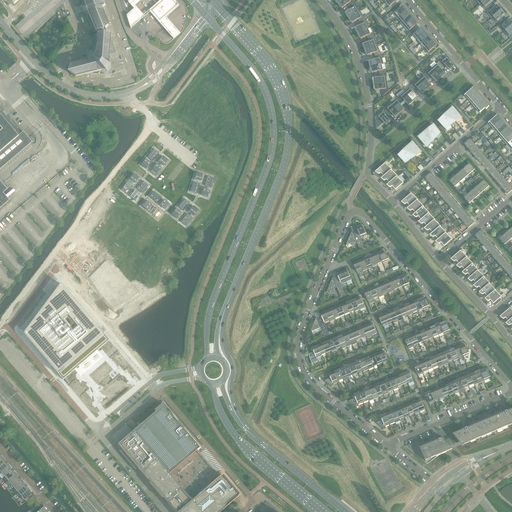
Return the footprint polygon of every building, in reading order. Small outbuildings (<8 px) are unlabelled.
[(85,12),(93,33),(96,32),(102,31),(108,26),(100,9),(106,5),(105,5),(103,0),(80,0),(82,5),(83,8),(82,8),(82,9),(82,10),(83,10),(85,12)] [(127,15),(127,16),(135,9),(142,17),(131,27),(131,28),(150,12),(158,22),(159,21),(150,11),(162,0),(172,0),(178,6),(178,5),(174,0),(131,0),(128,3),(134,9),(127,15)] [(166,18),(179,6),(178,5),(178,6),(172,0),(162,0),(150,11),(159,21),(164,16),(166,18)] [(349,7),(355,3),(353,0),(351,2),(349,0),(343,0),(338,4),(342,9),(347,5),(349,7)] [(391,5),(397,0),(388,0),(385,3),(389,7),(386,10),(388,12),(393,8),(391,5)] [(490,4),(493,1),(491,0),(484,0),(480,4),(484,9),(486,11),(492,6),(490,4)] [(351,10),(345,13),(346,14),(349,18),(360,11),(358,8),(360,7),(357,2),(355,3),(349,7),(351,10)] [(394,9),(389,14),(391,16),(393,15),(394,15),(397,19),(406,11),(402,6),(396,11),(394,9)] [(492,18),(502,10),(500,7),(499,8),(497,6),(488,13),(492,18)] [(127,15),(126,15),(130,29),(131,28),(131,27),(138,21),(142,17),(135,9),(131,13),(127,16),(127,15)] [(502,18),(505,15),(503,13),(504,12),(502,10),(492,18),(496,23),(498,25),(503,20),(502,18)] [(366,19),(364,16),(363,16),(360,11),(349,18),(352,23),(352,24),(358,20),(359,23),(366,19)] [(397,19),(401,23),(410,15),(406,11),(397,19)] [(410,15),(401,23),(404,27),(414,19),(410,15)] [(171,24),(166,18),(164,16),(159,21),(158,22),(165,30),(174,40),(180,34),(171,24)] [(361,25),(355,28),(355,29),(358,34),(368,29),(369,28),(367,23),(367,22),(366,19),(359,23),(361,25)] [(414,19),(404,27),(407,31),(408,32),(406,33),(408,36),(413,31),(411,29),(418,24),(414,19)] [(504,32),(511,25),(511,21),(511,22),(509,19),(505,22),(503,20),(498,25),(500,27),(504,32)] [(413,31),(408,36),(410,38),(412,36),(412,37),(415,40),(416,41),(417,39),(425,33),(421,28),(415,33),(413,31)] [(370,34),(368,29),(358,34),(361,39),(360,39),(361,39),(367,36),(368,39),(374,36),(373,33),(370,34)] [(425,33),(417,39),(421,44),(429,37),(425,33)] [(75,77),(99,71),(109,76),(114,70),(108,61),(110,36),(109,36),(103,34),(97,35),(94,35),(92,53),(92,54),(91,55),(91,54),(90,55),(90,56),(89,57),(87,58),(71,62),(68,71),(75,77)] [(369,42),(363,44),(363,45),(365,50),(377,46),(375,40),(376,40),(374,36),(368,39),(369,42)] [(429,37),(421,44),(425,48),(433,41),(429,37)] [(425,48),(423,49),(427,54),(436,46),(433,41),(425,48)] [(377,46),(365,50),(367,56),(374,54),(374,57),(381,54),(380,51),(379,51),(377,46)] [(375,59),(369,61),(371,67),(381,64),(383,64),(382,58),(381,54),(374,57),(375,59)] [(441,60),(438,62),(443,67),(445,65),(449,71),(450,70),(454,67),(454,66),(452,63),(452,62),(449,58),(448,59),(447,58),(446,56),(445,57),(441,60)] [(436,65),(432,68),(433,70),(440,78),(445,74),(441,69),(443,67),(438,62),(438,63),(436,64),(436,65)] [(383,70),(381,64),(371,67),(372,73),(379,71),(379,75),(386,73),(385,70),(383,70)] [(427,72),(425,74),(429,79),(431,77),(436,82),(440,78),(433,70),(432,68),(430,70),(427,72)] [(387,83),(386,77),(387,77),(386,73),(379,75),(380,77),(373,79),(374,85),(387,83)] [(423,76),(418,80),(427,90),(431,86),(432,86),(427,81),(429,79),(425,74),(422,76),(423,76)] [(413,84),(411,86),(416,91),(418,89),(422,94),(427,90),(418,80),(414,84),(413,84)] [(390,90),(389,89),(388,89),(387,83),(374,85),(375,90),(375,91),(382,90),(383,96),(390,90)] [(408,88),(405,92),(413,102),(418,98),(414,93),(416,91),(411,86),(409,87),(409,88),(408,88)] [(464,96),(468,100),(477,92),(473,88),(474,88),(474,87),(464,96)] [(400,95),(398,97),(402,103),(404,101),(409,106),(413,102),(405,92),(401,95),(400,96),(400,95)] [(468,100),(472,104),(481,97),(477,93),(478,92),(477,92),(468,100)] [(472,104),(476,109),(484,101),(481,97),(482,96),(481,96),(472,104)] [(392,103),(391,103),(392,105),(400,113),(404,110),(400,104),(402,103),(398,97),(395,99),(395,100),(392,103)] [(487,109),(489,107),(488,105),(489,105),(488,105),(485,101),(485,100),(484,101),(476,109),(480,113),(486,107),(487,109)] [(386,107),(384,109),(388,114),(390,112),(395,118),(395,117),(400,113),(392,105),(388,109),(386,107)] [(461,118),(453,108),(448,112),(456,122),(456,121),(461,118)] [(377,120),(375,121),(376,129),(384,123),(386,125),(390,121),(391,121),(386,116),(388,114),(384,109),(382,111),(383,113),(379,117),(379,118),(377,120)] [(456,122),(448,112),(447,113),(448,113),(444,117),(451,125),(456,122)] [(488,123),(492,128),(501,120),(497,116),(498,115),(488,123)] [(451,125),(444,117),(443,117),(444,117),(439,121),(445,129),(451,125)] [(492,128),(496,132),(504,124),(501,120),(502,120),(502,119),(501,120),(492,128)] [(499,136),(509,128),(508,129),(505,125),(505,124),(496,132),(499,136)] [(440,133),(434,126),(429,130),(429,129),(428,130),(436,138),(440,133)] [(503,141),(511,133),(511,132),(511,133),(508,129),(509,128),(499,136),(503,141)] [(10,142),(0,130),(0,207),(6,202),(0,194),(0,164),(29,139),(23,131),(10,142)] [(436,138),(428,130),(424,133),(431,142),(435,138),(436,138)] [(431,142),(424,133),(418,138),(427,147),(431,142),(431,143),(431,142)] [(507,145),(511,140),(511,133),(503,141),(507,145)] [(468,149),(474,144),(470,139),(464,144),(468,149)] [(421,152),(413,142),(408,147),(415,156),(416,156),(415,156),(421,152)] [(473,154),(479,149),(474,144),(468,149),(473,154)] [(415,156),(408,147),(407,147),(408,147),(403,151),(411,160),(411,159),(415,156)] [(477,159),(483,154),(479,149),(473,154),(477,159)] [(434,159),(441,154),(438,150),(436,152),(437,153),(436,154),(433,157),(434,159)] [(411,160),(403,151),(404,152),(399,156),(405,163),(411,160)] [(481,164),(487,159),(483,154),(477,159),(481,164)] [(486,169),(492,164),(487,159),(481,164),(486,169)] [(384,177),(392,170),(385,164),(375,172),(379,175),(381,173),(384,177)] [(475,170),(470,164),(464,168),(470,174),(475,170)] [(490,174),(496,169),(492,164),(486,169),(490,174)] [(470,174),(464,168),(459,172),(465,178),(470,174)] [(494,179),(500,174),(496,169),(490,174),(494,179)] [(389,183),(398,176),(391,170),(392,170),(384,177),(381,179),(384,181),(387,180),(389,183)] [(465,178),(459,172),(454,177),(459,183),(465,178)] [(429,183),(435,178),(431,173),(425,178),(429,183)] [(499,185),(505,179),(500,174),(494,179),(499,185)] [(395,190),(403,183),(397,177),(398,176),(389,183),(387,185),(390,188),(392,187),(395,190)] [(459,183),(454,177),(449,181),(454,187),(459,183)] [(434,188),(440,183),(435,178),(429,183),(434,188)] [(503,190),(509,184),(505,179),(499,185),(503,190)] [(489,186),(484,180),(479,185),(484,191),(489,186)] [(438,193),(444,188),(440,183),(434,188),(438,193)] [(507,195),(511,190),(511,187),(509,184),(503,190),(507,195)] [(484,191),(479,185),(474,189),(479,195),(484,191)] [(442,198),(448,193),(444,188),(438,193),(442,198)] [(479,195),(474,189),(469,193),(474,199),(479,195)] [(447,203),(453,198),(448,193),(442,198),(447,203)] [(474,199),(469,193),(464,198),(469,204),(474,199)] [(407,209),(418,200),(411,194),(401,202),(405,205),(407,204),(410,207),(407,209)] [(451,208),(457,203),(453,198),(447,203),(451,208)] [(413,216),(424,206),(417,201),(418,200),(407,209),(410,211),(413,210),(415,213),(413,216)] [(455,213),(461,208),(457,203),(451,208),(455,213)] [(419,222),(429,213),(423,207),(424,206),(413,216),(416,218),(418,217),(421,220),(418,222),(419,222)] [(460,218),(466,213),(461,208),(455,213),(460,218)] [(424,229),(435,220),(429,214),(429,213),(419,222),(422,224),(424,223),(427,226),(424,229)] [(464,223),(470,218),(466,213),(460,218),(464,223)] [(468,228),(474,223),(470,218),(464,223),(468,228)] [(430,235),(441,226),(434,221),(435,220),(424,229),(427,231),(430,230),(432,233),(430,235)] [(366,234),(364,229),(364,228),(363,228),(362,225),(355,228),(356,230),(357,232),(358,231),(361,238),(366,235),(365,234),(366,234)] [(435,242),(446,233),(440,227),(441,226),(430,235),(433,238),(435,236),(438,240),(435,242)] [(364,246),(361,239),(361,238),(358,231),(357,232),(356,230),(352,232),(352,231),(345,246),(356,241),(359,248),(360,251),(365,248),(364,246)] [(479,241),(485,235),(481,230),(475,236),(479,241)] [(444,247),(452,240),(452,239),(453,238),(448,233),(447,235),(446,234),(446,233),(435,242),(439,244),(441,243),(444,247)] [(483,246),(489,240),(485,235),(479,241),(483,246)] [(509,241),(504,235),(499,239),(504,245),(509,241)] [(488,251),(494,246),(489,240),(483,246),(488,251)] [(492,256),(498,251),(494,246),(488,251),(492,256)] [(457,266),(467,257),(465,255),(466,254),(466,253),(463,250),(462,250),(461,251),(451,260),(454,262),(456,261),(459,264),(456,266),(457,266)] [(389,259),(386,254),(386,253),(385,254),(384,251),(378,253),(382,262),(383,263),(388,261),(387,260),(389,259)] [(496,261),(502,256),(498,251),(492,256),(496,261)] [(382,262),(378,253),(373,255),(377,264),(382,262)] [(377,264),(373,255),(368,257),(372,266),(377,264)] [(501,266),(507,261),(502,256),(496,261),(501,266)] [(372,266),(368,257),(363,259),(367,268),(372,266)] [(462,273),(473,264),(467,258),(467,257),(457,266),(460,269),(462,267),(465,271),(462,273)] [(367,268),(363,259),(358,261),(362,270),(367,268)] [(363,271),(362,270),(358,261),(353,263),(358,274),(363,271)] [(505,271),(511,266),(507,261),(501,266),(505,271)] [(468,280),(479,270),(472,265),(473,264),(462,273),(465,275),(468,274),(470,277),(468,279),(468,280)] [(352,280),(347,270),(342,272),(346,282),(352,280)] [(474,286),(484,277),(478,271),(479,270),(468,280),(471,282),(473,281),(476,284),(473,286),(474,286)] [(342,272),(336,275),(337,277),(337,279),(339,278),(341,284),(346,282),(342,272)] [(409,284),(407,279),(407,278),(406,278),(404,275),(399,277),(403,286),(404,287),(409,285),(408,284),(409,284)] [(346,295),(345,292),(339,278),(337,279),(337,277),(333,279),(332,277),(326,293),(337,288),(340,297),(346,295)] [(403,286),(399,277),(394,279),(398,288),(403,286)] [(479,293),(490,284),(484,278),(484,277),(474,286),(477,288),(479,287),(482,290),(479,293)] [(398,288),(394,279),(389,281),(393,290),(398,288)] [(389,281),(384,283),(388,292),(388,293),(388,294),(394,291),(393,290),(389,281)] [(388,292),(384,283),(379,285),(383,294),(388,293),(388,292)] [(61,284),(23,334),(63,380),(109,340),(61,284)] [(485,299),(496,290),(489,284),(490,284),(479,293),(482,295),(485,294),(487,297),(485,299)] [(383,294),(379,285),(374,287),(378,297),(383,294)] [(378,297),(374,287),(369,289),(373,299),(378,297)] [(374,300),(373,299),(369,289),(364,292),(369,304),(375,302),(374,300)] [(499,299),(501,297),(495,291),(496,290),(485,299),(488,301),(490,300),(493,304),(494,303),(495,305),(501,301),(499,299)] [(365,307),(362,301),(361,297),(355,299),(360,310),(365,307)] [(429,306),(427,301),(426,300),(425,301),(424,297),(419,300),(423,310),(428,308),(428,307),(429,306)] [(360,310),(355,299),(350,301),(354,310),(355,312),(360,310)] [(423,310),(419,300),(414,302),(418,312),(423,310)] [(354,310),(350,301),(345,303),(349,313),(354,310)] [(418,312),(414,302),(409,304),(413,314),(414,315),(419,313),(418,312)] [(349,313),(345,303),(341,305),(344,315),(349,313)] [(413,314),(409,304),(404,306),(408,315),(408,316),(413,314)] [(344,315),(341,305),(336,308),(339,317),(344,315)] [(408,315),(404,306),(399,308),(403,317),(408,315)] [(339,317),(336,308),(331,310),(335,319),(339,317)] [(403,317),(399,308),(394,310),(399,322),(404,319),(403,317)] [(506,324),(511,318),(511,310),(510,308),(500,317),(503,319),(506,318),(508,321),(506,324)] [(335,319),(331,310),(326,312),(329,321),(330,322),(335,320),(335,319)] [(399,322),(394,310),(389,312),(393,321),(394,324),(399,322)] [(329,321),(326,312),(319,314),(320,317),(321,319),(322,318),(325,323),(329,321)] [(393,321),(389,312),(384,314),(388,323),(393,321)] [(388,325),(388,323),(384,314),(379,316),(383,327),(388,325)] [(330,335),(328,332),(325,323),(322,318),(321,319),(320,317),(317,319),(316,317),(310,332),(320,328),(324,337),(330,335)] [(450,330),(448,325),(447,324),(446,325),(445,322),(440,324),(443,333),(444,334),(449,332),(449,331),(450,330)] [(377,333),(374,327),(372,323),(367,325),(371,334),(372,335),(377,333)] [(443,333),(440,324),(435,326),(438,335),(443,333)] [(367,325),(362,327),(366,336),(367,339),(372,337),(371,335),(372,335),(371,334),(367,325)] [(438,335),(435,326),(430,328),(433,337),(438,335)] [(366,336),(362,327),(357,329),(361,338),(366,336)] [(433,337),(430,328),(425,330),(429,339),(433,337)] [(361,338),(357,329),(352,331),(356,341),(361,338)] [(429,339),(425,330),(420,332),(424,341),(429,339)] [(356,341),(352,331),(347,333),(351,343),(356,341)] [(424,341),(420,332),(415,334),(419,343),(424,341)] [(351,343),(347,333),(342,336),(346,345),(351,343)] [(419,343),(415,334),(410,336),(414,346),(419,343)] [(342,336),(337,338),(341,347),(342,349),(347,347),(346,345),(342,336)] [(414,346),(410,336),(404,339),(409,349),(414,347),(414,346)] [(341,347),(337,338),(332,340),(336,349),(341,347)] [(336,349),(332,340),(327,342),(331,351),(336,349)] [(331,351),(327,342),(322,344),(326,353),(331,351)] [(326,353),(322,344),(317,346),(321,355),(326,353)] [(469,353),(467,348),(467,347),(466,347),(464,344),(459,346),(463,357),(469,355),(468,353),(469,353)] [(321,355),(317,346),(311,349),(313,352),(309,354),(310,358),(311,362),(312,364),(318,362),(317,358),(322,356),(321,355)] [(463,357),(459,346),(454,349),(458,359),(459,359),(458,358),(463,356),(463,357)] [(458,359),(454,349),(449,351),(453,361),(458,359)] [(388,361),(386,355),(384,351),(379,353),(383,364),(388,361)] [(453,361),(449,351),(444,353),(449,363),(448,362),(453,360),(453,361)] [(383,364),(379,353),(374,355),(378,364),(382,363),(383,364)] [(449,363),(444,353),(439,355),(443,365),(449,363)] [(378,364),(374,355),(369,357),(373,368),(374,368),(373,366),(378,364)] [(443,365),(439,355),(434,357),(438,367),(443,365)] [(373,368),(369,357),(364,359),(368,370),(373,368)] [(438,367),(434,357),(429,359),(433,368),(438,366),(438,367)] [(368,370),(364,359),(359,361),(363,372),(368,370)] [(433,368),(429,359),(424,361),(428,370),(433,368)] [(363,372),(359,361),(354,364),(358,373),(363,371),(363,372)] [(428,370),(424,361),(419,363),(424,373),(423,372),(428,370)] [(424,373),(419,363),(414,365),(418,376),(424,373)] [(358,373),(354,364),(349,366),(353,375),(358,373)] [(353,375),(349,366),(344,368),(348,378),(349,378),(348,377),(353,375)] [(348,378),(344,368),(339,370),(343,380),(348,378)] [(490,377),(488,372),(487,371),(486,372),(485,368),(480,371),(484,381),(490,379),(489,378),(490,377)] [(343,380),(339,370),(334,372),(338,382),(339,382),(338,381),(343,379),(343,380)] [(413,382),(411,375),(409,371),(404,374),(408,384),(413,382)] [(484,381),(480,371),(475,373),(479,383),(484,381)] [(338,382),(334,372),(328,375),(329,378),(324,381),(331,387),(333,384),(338,382)] [(479,383),(475,373),(470,375),(474,385),(479,383)] [(408,384),(404,374),(399,376),(403,385),(407,383),(408,384)] [(474,385),(470,375),(465,377),(469,386),(474,384),(474,385)] [(403,385),(399,376),(394,378),(398,388),(398,387),(403,385)] [(469,386),(465,377),(460,379),(464,389),(465,389),(464,388),(469,386)] [(398,388),(394,378),(389,380),(393,390),(398,388)] [(464,389),(460,379),(455,381),(459,392),(464,389)] [(393,390),(389,380),(384,382),(388,392),(393,390)] [(459,392),(455,381),(450,383),(454,394),(455,393),(454,392),(459,390),(459,392)] [(388,392),(384,382),(379,384),(383,394),(383,393),(388,391),(388,392)] [(454,394),(450,383),(445,385),(449,396),(454,394)] [(383,394),(379,384),(374,386),(378,396),(383,394)] [(449,396),(445,385),(440,387),(444,397),(449,395),(449,396)] [(378,396),(374,386),(369,388),(373,397),(377,395),(378,397),(378,396)] [(444,397),(440,387),(435,389),(439,399),(444,397)] [(373,397),(369,388),(364,390),(368,401),(369,400),(368,399),(373,397)] [(439,399),(435,389),(430,392),(434,402),(435,402),(434,401),(439,399)] [(368,401),(364,390),(359,392),(363,403),(368,401)] [(363,403),(359,392),(353,395),(354,399),(349,401),(356,407),(358,405),(363,403)] [(434,402),(430,392),(425,394),(429,404),(434,402)] [(425,410),(422,403),(421,399),(415,402),(420,412),(425,410)] [(420,412),(415,402),(410,404),(415,414),(420,412)] [(163,498),(174,511),(219,511),(240,495),(222,475),(219,477),(210,485),(208,483),(196,494),(197,496),(192,500),(169,474),(196,451),(197,450),(198,451),(201,448),(184,428),(183,429),(172,417),(171,413),(162,403),(154,410),(155,412),(117,444),(122,451),(140,471),(150,482),(149,483),(149,484),(161,498),(162,499),(163,498)] [(415,414),(410,404),(405,406),(410,416),(410,415),(414,413),(414,414),(415,414)] [(410,416),(405,406),(400,408),(405,418),(410,416)] [(405,418),(400,408),(396,410),(399,419),(404,417),(405,418)] [(462,445),(511,424),(511,409),(453,434),(459,442),(461,445),(462,445)] [(399,419),(396,410),(391,412),(395,422),(395,421),(399,419)] [(395,422),(391,412),(386,414),(390,424),(395,422)] [(390,424),(386,414),(379,417),(381,421),(375,423),(383,429),(385,427),(390,424)] [(439,455),(452,449),(450,446),(443,438),(439,440),(439,441),(436,442),(433,435),(407,447),(425,461),(427,464),(439,455)] [(140,471),(122,451),(120,452),(138,472),(140,471)] [(0,472),(1,473),(10,466),(8,464),(6,465),(5,463),(0,467),(0,472)] [(3,478),(12,471),(10,469),(12,468),(10,466),(1,473),(4,477),(3,478)] [(7,482),(16,474),(14,471),(13,472),(12,471),(3,478),(7,482)] [(11,485),(18,479),(17,477),(18,476),(16,474),(7,482),(8,481),(11,485)] [(13,489),(23,481),(21,479),(20,480),(18,479),(11,485),(14,488),(13,489)] [(17,493),(25,486),(23,485),(25,483),(23,481),(13,489),(17,493)] [(20,497),(29,489),(28,487),(26,488),(25,486),(17,493),(20,497)] [(33,496),(32,494),(30,492),(31,491),(29,489),(20,497),(21,497),(24,500),(28,497),(29,499),(33,496)]
